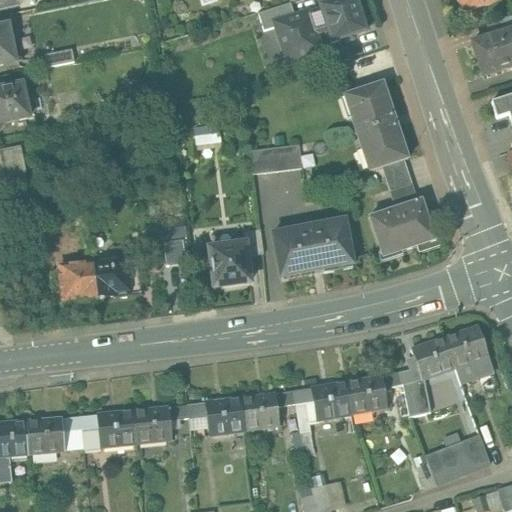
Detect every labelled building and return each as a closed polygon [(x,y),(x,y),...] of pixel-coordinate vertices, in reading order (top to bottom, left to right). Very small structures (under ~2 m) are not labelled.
[(64,0),(34,0),(36,9),(65,2),(64,0)] [(355,0),(342,0),(327,5),(327,4),(319,7),(326,31),(331,45),(339,42),(344,40),(345,43),(354,41),(353,37),(366,33),(355,0)] [(457,0),(457,2),(462,8),(463,13),(493,3),(502,0),(501,0),(457,0)] [(290,5),(258,15),(264,32),(276,28),(274,24),(294,17),(290,5)] [(294,17),(274,24),(276,28),(287,64),(321,54),(315,34),(326,31),(320,11),(309,15),(308,13),(294,17)] [(511,16),(499,21),(503,33),(511,30),(511,16)] [(14,26),(0,29),(0,65),(21,62),(14,26)] [(511,30),(503,33),(471,44),(482,77),(511,67),(511,30)] [(346,49),(331,54),(335,66),(350,61),(346,49)] [(72,51),(44,56),(47,69),(49,68),(71,64),(74,63),(72,51)] [(71,64),(49,68),(54,92),(76,88),(71,64)] [(99,83),(85,86),(88,99),(81,101),(84,116),(116,109),(113,94),(102,96),(99,83)] [(383,84),(343,97),(368,173),(381,169),(404,162),(408,161),(383,84)] [(27,86),(0,90),(0,126),(1,125),(38,118),(34,99),(29,100),(27,86)] [(511,96),(490,104),(495,120),(507,116),(511,128),(511,96)] [(298,146),(249,152),(252,176),(301,170),(298,146)] [(20,147),(0,151),(0,159),(6,189),(28,184),(20,147)] [(404,162),(381,169),(388,193),(411,186),(404,162)] [(411,186),(388,193),(392,205),(415,197),(411,186)] [(421,202),(369,219),(381,255),(399,249),(401,253),(434,242),(421,202)] [(343,221),(271,235),(279,279),(352,265),(343,221)] [(262,254),(260,231),(243,233),(245,245),(246,256),(262,254)] [(245,245),(209,250),(210,259),(206,259),(208,281),(213,280),(214,289),(250,284),(246,256),(245,245)] [(122,259),(96,261),(96,263),(93,264),(97,300),(131,296),(129,283),(130,281),(129,271),(127,270),(126,260),(122,261),(122,259)] [(89,263),(63,265),(63,267),(58,267),(60,277),(58,278),(60,290),(61,290),(62,304),(97,300),(93,264),(89,264),(89,263)] [(478,329),(444,340),(455,370),(454,370),(459,384),(492,372),(487,359),(488,359),(478,329)] [(417,371),(399,375),(402,386),(404,394),(409,419),(429,414),(423,381),(454,370),(455,370),(444,340),(411,352),(417,371)] [(399,375),(381,380),(383,391),(394,389),(402,387),(402,386),(399,375)] [(381,379),(346,385),(351,417),(386,410),(383,391),(381,380),(381,379)] [(312,392),(293,395),(295,406),(296,413),(300,434),(300,435),(309,433),(308,424),(351,417),(346,385),(312,391),(312,392)] [(402,387),(394,389),(395,396),(404,394),(402,387)] [(275,397),(240,401),(245,433),(280,428),(277,409),(287,407),(295,406),(293,395),(275,398),(275,397)] [(240,400),(205,405),(205,406),(187,408),(188,420),(188,421),(206,419),(208,438),(244,434),(244,433),(245,433),(240,401),(240,400)] [(295,406),(287,407),(288,414),(296,413),(295,406)] [(187,409),(168,411),(169,423),(188,420),(187,409)] [(168,410),(133,414),(136,446),(171,442),(169,423),(168,411),(168,410)] [(133,414),(98,418),(99,430),(101,450),(136,446),(133,414)] [(98,419),(80,420),(81,432),(99,430),(98,419)] [(80,420),(61,422),(62,433),(81,432),(80,420)] [(61,421),(26,424),(29,456),(64,453),(62,433),(61,422),(61,421)] [(26,424),(0,426),(0,458),(8,458),(29,456),(26,424)] [(99,430),(81,432),(83,451),(101,450),(99,430)] [(309,433),(300,435),(302,443),(302,447),(312,445),(309,433)] [(300,434),(291,435),(293,444),(302,443),(300,435),(300,434)] [(453,448),(463,476),(490,465),(480,438),(453,448)] [(453,448),(425,459),(428,465),(436,486),(463,476),(453,448)] [(8,458),(0,458),(0,472),(9,471),(8,458)] [(428,465),(416,470),(424,491),(436,486),(428,465)] [(338,483),(326,486),(331,511),(332,511),(344,510),(338,483)] [(313,499),(316,511),(331,511),(326,486),(311,489),(313,499)] [(511,486),(497,491),(503,511),(508,511),(511,511),(511,486)] [(498,494),(487,497),(491,511),(492,511),(502,509),(498,494)] [(316,511),(313,499),(300,501),(302,511),(316,511)]
